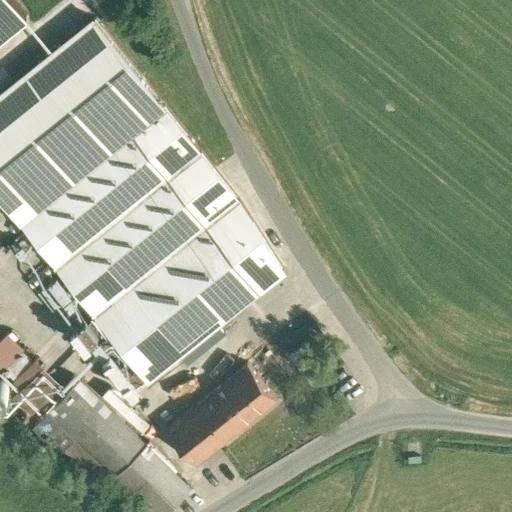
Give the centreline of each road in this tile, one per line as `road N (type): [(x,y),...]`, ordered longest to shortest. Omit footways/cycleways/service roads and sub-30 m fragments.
road 1 (unclassified): [(405,419),(216,100),(178,0)]
road 2 (unclassified): [(221,511),(343,440),(405,419)]
